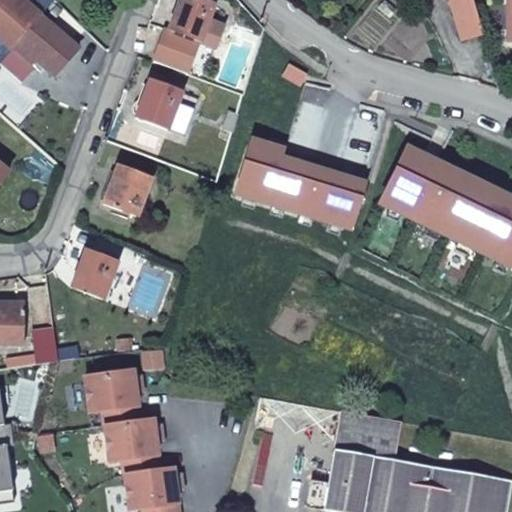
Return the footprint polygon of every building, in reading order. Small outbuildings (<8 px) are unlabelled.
[(0,0),(0,37),(12,48),(40,17),(20,0),(0,0)] [(197,0),(180,0),(169,31),(200,42),(207,23),(213,6),(197,0)] [(449,0),(461,41),(483,35),(472,0),(449,0)] [(40,17),(12,48),(27,60),(31,55),(52,76),(66,60),(62,56),(71,45),(40,17)] [(207,23),(200,42),(215,47),(221,28),(207,23)] [(200,42),(169,31),(167,30),(155,62),(189,74),(200,42)] [(62,56),(66,60),(76,49),(71,45),(62,56)] [(150,83),(136,119),(184,137),(198,99),(150,83)] [(249,148),(236,190),(350,225),(363,183),(249,148)] [(511,199),(407,148),(381,201),(511,265),(511,199)] [(117,167),(102,204),(135,216),(149,180),(117,167)] [(84,251),(70,287),(103,299),(116,263),(84,251)] [(0,344),(23,345),(23,303),(0,302),(0,344)] [(56,350),(58,363),(79,360),(77,348),(56,350)] [(101,412),(104,428),(138,423),(134,393),(132,380),(131,372),(83,379),(88,414),(101,412)] [(139,379),(132,380),(134,393),(141,392),(139,379)] [(394,463),(400,423),(338,412),(320,511),(505,511),(511,484),(394,463)] [(138,423),(104,428),(108,462),(122,461),(124,477),(159,472),(154,441),(153,429),(152,421),(138,423)] [(4,426),(0,426),(0,506),(14,504),(6,447),(14,446),(11,425),(4,426)] [(159,428),(153,429),(154,441),(161,440),(159,428)] [(159,472),(124,477),(129,511),(142,510),(142,511),(177,511),(175,490),(173,477),(172,470),(159,472)] [(180,477),(173,477),(175,490),(181,489),(180,477)]
